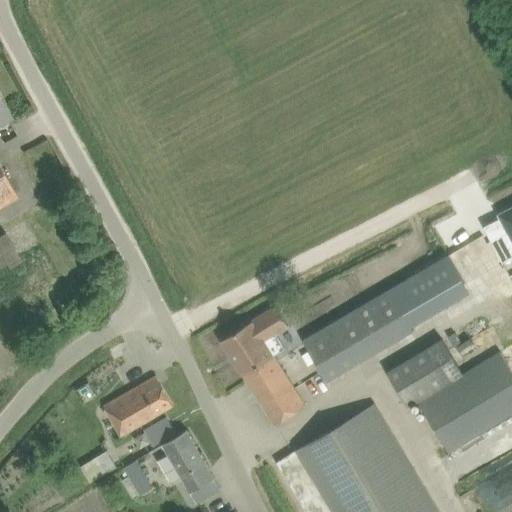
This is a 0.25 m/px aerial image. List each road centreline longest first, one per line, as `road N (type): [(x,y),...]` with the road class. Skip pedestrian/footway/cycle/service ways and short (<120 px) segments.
road 1 (unclassified): [(156,303),(0,11)]
road 2 (unclassified): [(259,511),(156,303)]
road 3 (unclassified): [(0,429),(56,366),(156,303)]
